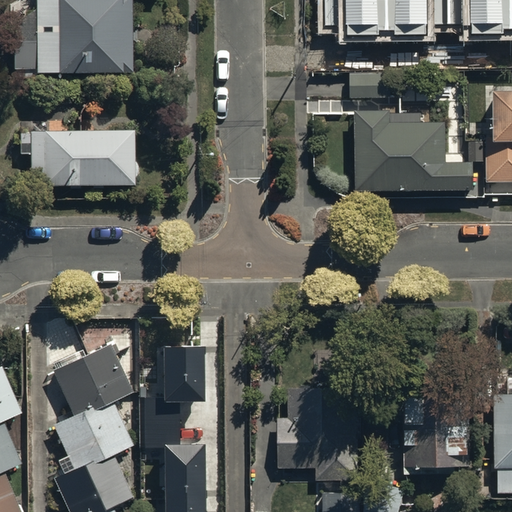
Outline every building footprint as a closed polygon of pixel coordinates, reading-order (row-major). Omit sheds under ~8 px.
[(33,0),(34,34),(11,34),(12,64),(35,64),(35,66),(131,65),(130,0),(33,0)] [(511,0),(324,0),(325,24),(346,24),(346,36),(425,35),(425,26),(470,25),(470,34),(511,33),(511,0)] [(391,68),(349,68),(349,94),(391,94),(391,68)] [(511,85),(491,85),(492,135),(511,134),(511,85)] [(354,102),(354,181),(471,181),(471,154),(443,154),(443,115),(389,115),(390,102),(354,102)] [(132,123),(28,125),(28,128),(18,129),(18,150),(29,150),(29,178),(133,176),(132,123)] [(511,141),(485,142),(485,182),(511,180),(511,141)] [(109,337),(51,362),(71,408),(52,415),(71,462),(52,470),(69,511),(116,511),(111,501),(130,493),(111,447),(131,439),(111,393),(130,385),(109,337)] [(205,347),(164,347),(164,402),(205,402),(205,347)] [(0,359),(0,511),(8,511),(19,507),(1,465),(20,457),(1,413),(20,405),(0,359)] [(511,363),(492,364),(493,460),(511,459),(511,363)] [(467,377),(403,377),(404,458),(467,458),(467,377)] [(358,380),(288,381),(288,412),(277,413),(278,463),(315,462),(316,475),(360,474),(358,380)] [(205,511),(205,444),(165,444),(165,511),(205,511)] [(511,463),(497,463),(497,487),(511,487),(511,463)] [(428,489),(375,475),(365,511),(430,511),(434,502),(425,500),(428,489)] [(361,511),(361,486),(322,487),(322,511),(361,511)]
